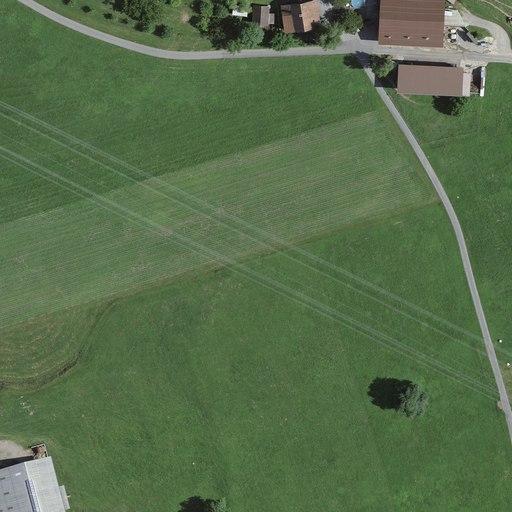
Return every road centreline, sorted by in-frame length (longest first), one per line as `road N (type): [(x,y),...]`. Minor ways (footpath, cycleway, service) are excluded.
road 1 (unclassified): [(347,49),(168,55),(94,34),(24,0)]
road 2 (unclassified): [(511,60),(347,49)]
